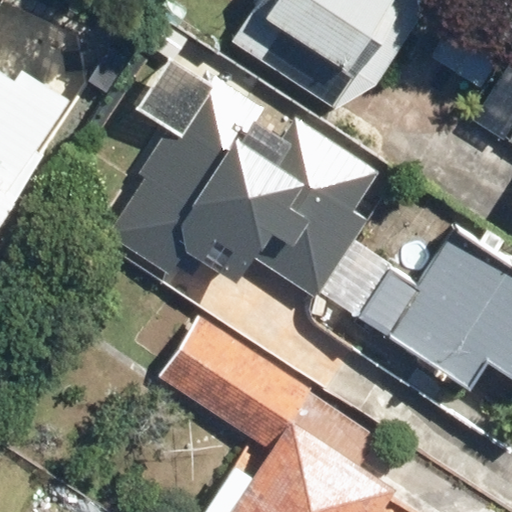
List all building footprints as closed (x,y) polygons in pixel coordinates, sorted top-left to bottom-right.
[(353,107),(420,0),(251,0),(232,31),(353,107)] [(511,36),(511,34),(462,3),(434,48),(485,80),(511,36)] [(18,173),(71,89),(0,44),(0,222),(28,179),(18,173)] [(511,118),(511,58),(474,113),(502,133),(511,118)] [(241,128),(257,102),(215,76),(185,125),(178,121),(112,228),(174,267),(188,275),(200,256),(245,283),(261,256),(317,290),(393,167),(302,111),(278,151),(241,128)] [(468,379),(486,351),(511,366),(511,252),(457,219),(419,279),(390,262),(359,311),(468,379)] [(391,511),(381,505),(396,481),(295,414),(313,387),(198,311),(157,373),(269,448),(226,511),(391,511)]
